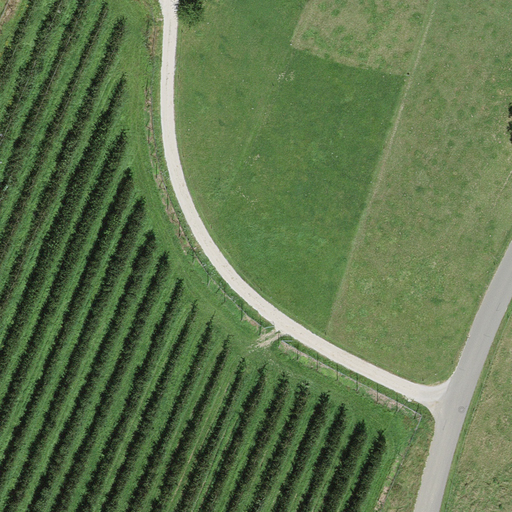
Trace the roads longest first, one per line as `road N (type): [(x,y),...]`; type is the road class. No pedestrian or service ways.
road 1 (track): [(168,0),(160,122),(189,230),(272,324),(375,379),(454,407)]
road 2 (unclassified): [(427,511),(454,407),(511,268)]
